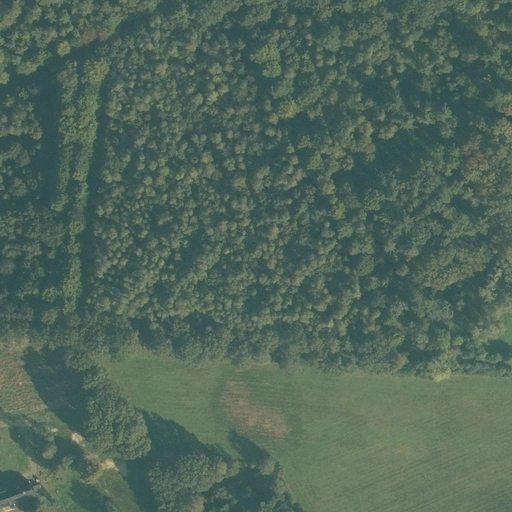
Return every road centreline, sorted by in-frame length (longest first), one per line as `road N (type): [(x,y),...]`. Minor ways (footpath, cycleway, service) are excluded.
road 1 (track): [(413,347),(239,0)]
road 2 (unclassified): [(0,81),(157,0)]
road 3 (track): [(511,242),(458,122)]
